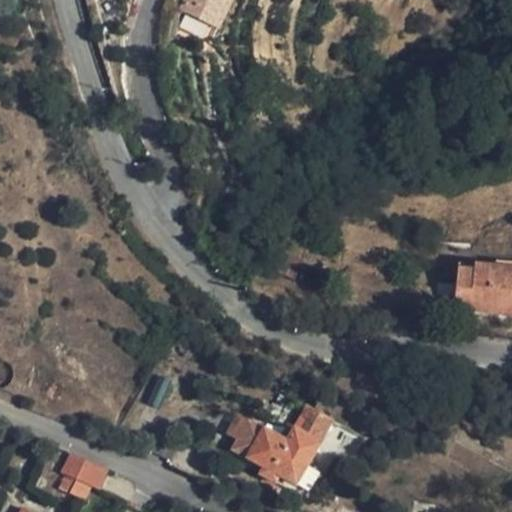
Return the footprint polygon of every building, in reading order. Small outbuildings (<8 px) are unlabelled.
[(217,0),(207,13),(191,0),(177,0),(176,2),(209,31),(235,0),(217,0)] [(191,0),(207,13),(217,0),(191,0)] [(511,269),(477,265),(476,270),(458,268),(457,286),(457,295),(456,310),(501,315),(502,307),(511,307),(511,269)] [(457,295),(457,286),(440,283),(440,293),(457,295)] [(511,307),(502,307),(501,315),(511,315),(511,307)] [(424,413),(428,402),(401,394),(398,405),(424,413)] [(290,432),(316,446),(330,422),(303,407),(290,432)] [(283,428),(278,439),(284,442),(290,432),(283,428)] [(88,486),(97,467),(68,454),(60,473),(66,476),(75,480),(88,486)] [(68,493),(75,480),(66,476),(60,490),(68,493)]
